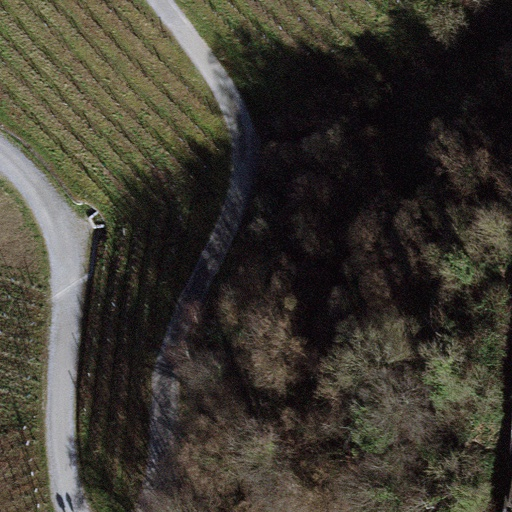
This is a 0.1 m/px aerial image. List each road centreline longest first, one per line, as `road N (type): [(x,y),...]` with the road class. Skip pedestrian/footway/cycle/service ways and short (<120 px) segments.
road 1 (track): [(146,511),(155,486),(162,369),(229,207),(234,171),(223,132),(141,0)]
road 2 (track): [(75,511),(58,456),(64,298),(53,238),(0,165)]
